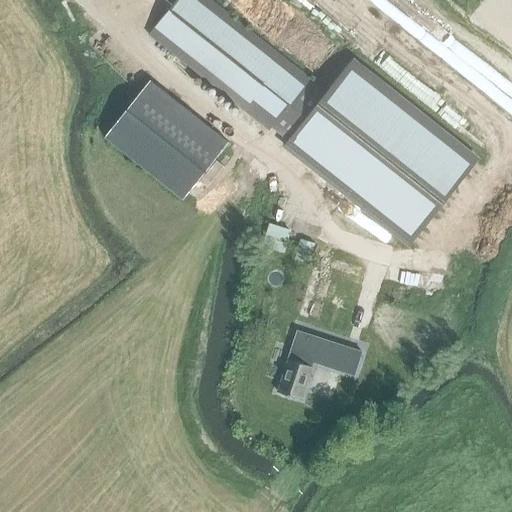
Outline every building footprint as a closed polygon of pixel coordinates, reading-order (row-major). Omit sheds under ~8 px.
[(311,81),(209,0),(176,0),(149,35),(270,132),(272,129),(288,142),(286,145),(411,245),(476,163),(351,64),(324,97),(308,84),(311,81)] [(103,138),(182,201),(228,144),(149,81),(103,138)] [(268,226),(261,249),(283,256),(290,233),(268,226)] [(300,240),(294,260),(309,264),(315,245),(300,240)] [(355,375),(388,268),(320,247),(292,337),(296,338),(279,393),(303,400),(314,363),(355,375)]
